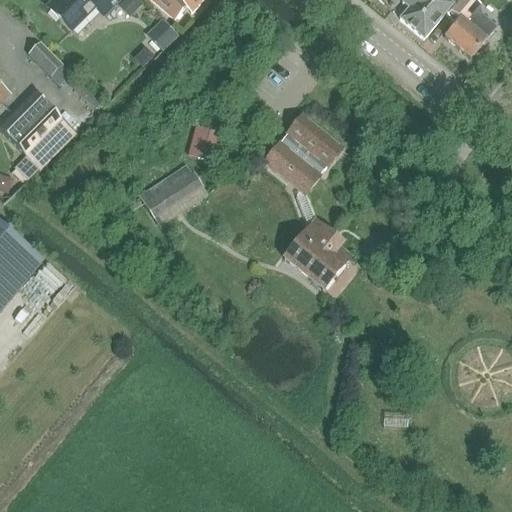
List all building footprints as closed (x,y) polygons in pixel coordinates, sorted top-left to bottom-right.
[(120,0),(56,0),(47,10),(71,34),(96,9),(103,17),(120,0)] [(149,0),(149,1),(174,23),(177,19),(184,10),(191,16),(205,0),(149,0)] [(375,0),(390,12),(400,0),(375,0)] [(408,11),(399,22),(423,42),(452,8),(443,0),(406,0),(401,5),(408,11)] [(475,5),(469,0),(460,0),(450,13),(459,21),(444,40),(470,62),(486,43),(484,41),(494,29),(471,10),(475,5)] [(28,57),(51,80),(60,90),(71,78),(40,46),(28,57)] [(0,106),(10,96),(0,85),(0,106)] [(35,95),(26,103),(0,129),(0,133),(42,175),(79,137),(35,95)] [(320,180),(343,153),(302,119),(264,164),(299,193),(306,197),(320,180)] [(190,142),(186,162),(211,168),(215,148),(190,142)] [(138,199),(144,208),(154,223),(204,191),(187,166),(138,199)] [(300,194),(296,199),(306,227),(310,230),(314,224),(316,225),(305,198),(300,194)] [(310,230),(284,262),(285,263),(286,261),(322,291),(321,292),(323,294),(350,260),(339,251),(342,247),(317,226),(316,225),(314,224),(310,230)] [(0,317),(43,266),(0,230),(0,317)]
